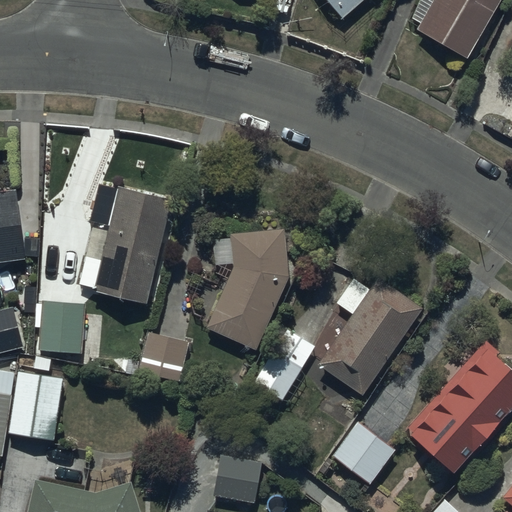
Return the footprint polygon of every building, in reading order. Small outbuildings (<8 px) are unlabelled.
[(330,0),(342,13),(356,0),(330,0)] [(497,0),(416,0),(410,13),(420,18),(416,25),(467,54),(497,0)] [(0,174),(9,173),(6,150),(0,150),(0,174)] [(94,283),(93,286),(149,297),(171,191),(117,180),(107,232),(90,229),(80,280),(94,283)] [(0,258),(24,255),(16,184),(0,186),(0,258)] [(288,280),(284,224),(229,229),(229,232),(212,233),(215,261),(232,259),(233,263),(205,322),(255,345),(285,280),(288,280)] [(362,392),(422,304),(376,273),(369,284),(353,273),(335,299),(351,310),(316,360),(362,392)] [(40,348),(80,350),(82,299),(42,297),(42,301),(35,301),(34,324),(40,325),(40,348)] [(12,303),(0,306),(0,349),(18,345),(17,344),(22,342),(12,303)] [(315,343),(287,326),(253,380),(281,398),(315,343)] [(143,370),(178,377),(180,378),(189,338),(152,330),(143,370)] [(511,362),(484,335),(405,426),(453,466),(508,402),(511,405),(511,362)] [(0,451),(1,451),(14,369),(0,367),(0,451)] [(62,372),(17,367),(9,429),(52,435),(62,372)] [(395,446),(357,418),(332,451),(369,479),(395,446)] [(254,502),(261,460),(220,454),(213,496),(254,502)] [(96,490),(34,477),(26,511),(141,511),(132,479),(96,490)] [(511,480),(501,493),(511,501),(511,480)] [(462,511),(444,496),(429,511),(462,511)]
